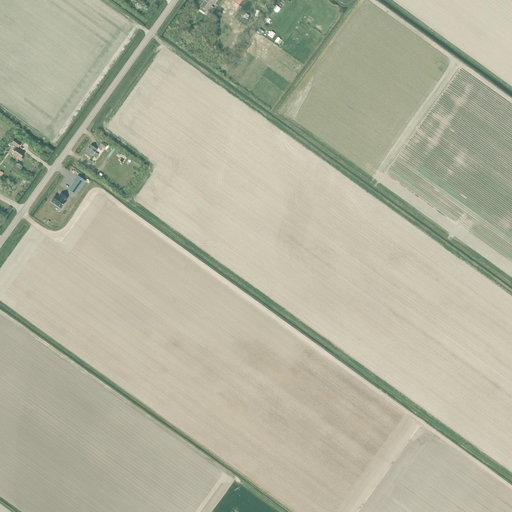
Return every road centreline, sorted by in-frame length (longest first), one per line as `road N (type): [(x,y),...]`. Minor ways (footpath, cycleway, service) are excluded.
road 1 (track): [(0,312),(276,511)]
road 2 (tertiary): [(0,243),(173,0)]
road 3 (unknown): [(376,0),(511,97)]
